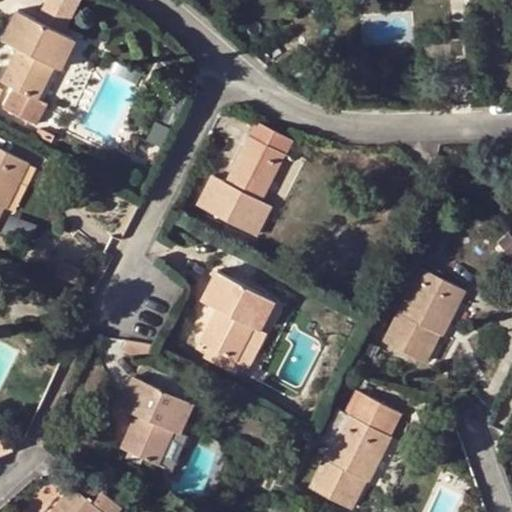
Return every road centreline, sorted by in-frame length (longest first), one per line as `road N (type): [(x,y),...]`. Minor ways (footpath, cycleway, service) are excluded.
road 1 (residential): [(227,72),(273,108),(371,123),(511,122)]
road 2 (residential): [(227,72),(121,293)]
